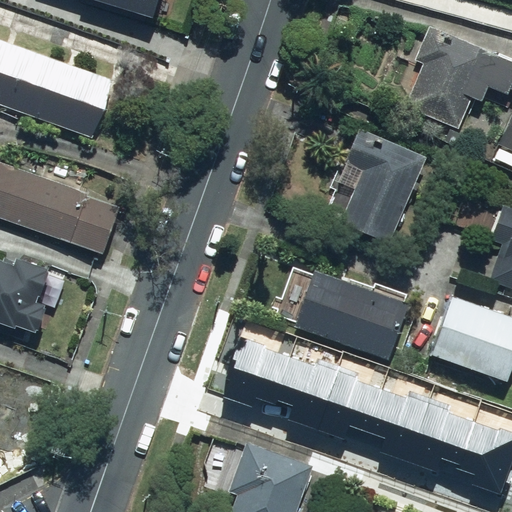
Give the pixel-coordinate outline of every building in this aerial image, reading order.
[(85,0),(151,21),(157,0),(85,0)] [(511,64),(428,29),(413,64),(423,68),(405,108),(457,131),(471,99),(481,104),(489,87),(511,96),(511,64)] [(114,82),(0,41),(0,108),(93,141),(114,82)] [(511,120),(501,145),(511,150),(511,120)] [(424,159),(360,131),(346,163),(365,171),(340,227),(386,247),(424,159)] [(0,166),(0,220),(101,256),(118,207),(0,166)] [(511,211),(503,209),(502,213),(487,208),(479,231),(490,235),(488,241),(503,245),(490,284),(511,291),(511,211)] [(0,325),(14,331),(15,328),(36,336),(46,308),(37,304),(49,273),(15,260),(12,268),(0,263),(0,325)] [(409,304),(314,271),(294,329),(389,362),(409,304)] [(511,365),(511,320),(451,298),(430,355),(505,384),(511,365)] [(282,384),(272,437),(343,450),(415,425),(397,375),(375,383),(372,373),(339,384),(342,394),(339,395),(282,384)] [(298,511),(314,469),(248,446),(230,497),(245,502),(241,511),(298,511)]
